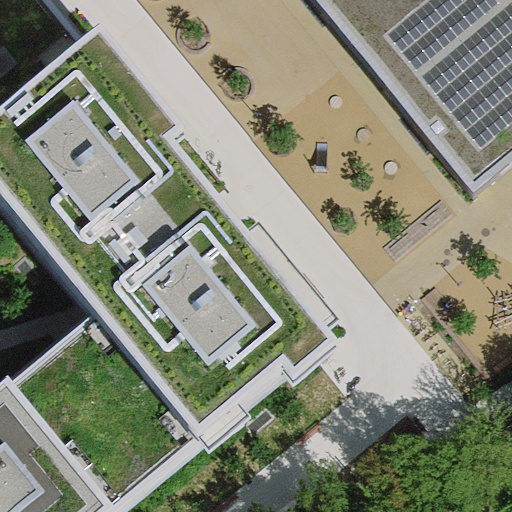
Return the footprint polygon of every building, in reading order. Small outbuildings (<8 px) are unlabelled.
[(0,0),(0,125),(91,51),(49,0),(0,0)] [(511,170),(511,0),(311,0),(474,202),(511,170)] [(0,125),(0,205),(90,316),(219,207),(91,51),(0,125)] [(90,316),(8,383),(112,511),(117,511),(328,338),(219,207),(90,316)] [(112,511),(8,383),(0,389),(0,511),(112,511)]
